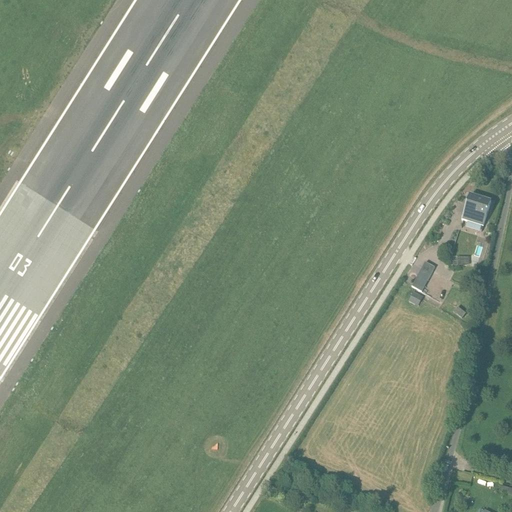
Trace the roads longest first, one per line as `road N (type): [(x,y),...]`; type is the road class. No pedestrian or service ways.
road 1 (tertiary): [(495,133),(417,219),(230,511)]
road 2 (unclassified): [(435,511),(511,175),(495,133)]
